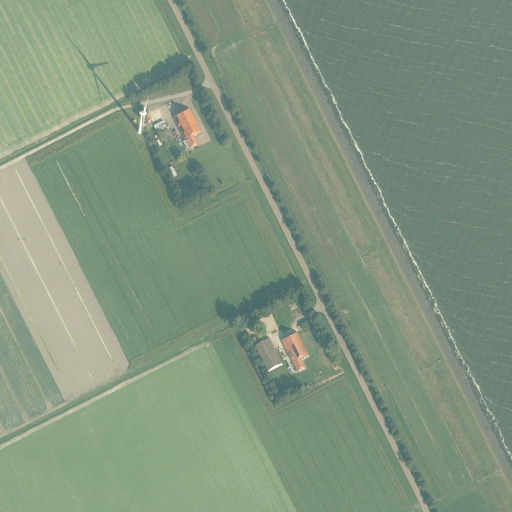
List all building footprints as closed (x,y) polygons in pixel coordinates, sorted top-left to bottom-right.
[(186,141),(190,149),(197,145),(193,136),(201,133),(189,110),(173,118),(185,141),(186,141)] [(154,126),(156,131),(160,129),(161,130),(165,129),(164,127),(166,126),(164,121),(154,126)] [(294,364),(298,372),(306,368),(302,360),(309,356),(297,333),(281,342),(293,364),(294,364)] [(255,347),(268,372),(282,365),(269,340),(260,345),(255,347)] [(480,430),(487,427),(483,417),(476,420),(480,430)] [(488,427),(481,430),(492,456),(499,453),(488,427)]
